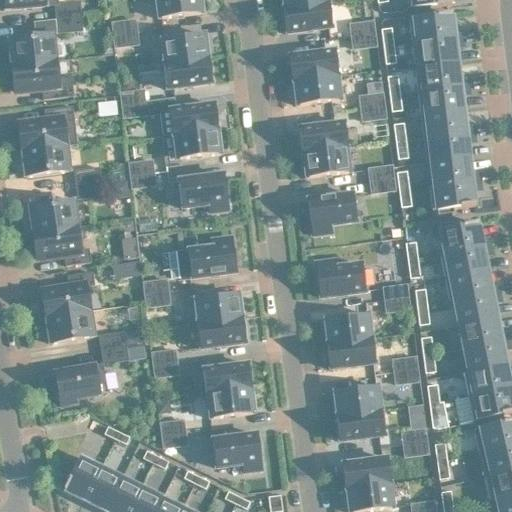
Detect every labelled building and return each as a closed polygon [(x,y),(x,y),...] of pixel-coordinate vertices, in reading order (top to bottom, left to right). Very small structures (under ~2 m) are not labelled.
[(7,0),(8,8),(58,4),(58,3),(62,3),(62,2),(61,0),(7,0)] [(58,3),(58,4),(59,18),(84,15),(82,0),(62,2),(62,3),(58,3)] [(160,0),(162,18),(171,17),(205,12),(204,9),(207,8),(205,0),(160,0)] [(332,2),(287,8),(290,33),(335,27),(332,2)] [(412,18),(415,42),(458,37),(455,13),(412,18)] [(84,15),(59,18),(61,32),(86,30),(84,15)] [(114,22),(116,34),(140,31),(138,19),(114,22)] [(353,23),(355,36),(379,33),(377,20),(353,23)] [(384,28),(387,46),(397,44),(395,27),(394,27),(395,30),(385,31),(385,28),(384,28)] [(140,31),(116,34),(117,46),(141,43),(140,31)] [(16,61),(17,64),(58,59),(55,32),(14,37),(15,49),(13,49),(14,61),(16,61)] [(167,62),(167,63),(212,58),(212,56),(211,57),(210,53),(212,53),(210,36),(208,37),(207,33),(173,37),(165,38),(168,62),(167,62)] [(379,33),(355,36),(356,48),(380,45),(379,33)] [(415,42),(418,66),(461,61),(458,37),(415,42)] [(116,44),(106,45),(107,53),(116,52),(116,44)] [(397,44),(387,46),(389,63),(389,60),(398,59),(399,62),(397,44)] [(293,55),(296,80),(341,74),(338,49),(293,55)] [(212,58),(167,63),(170,88),(178,87),(215,82),(212,58)] [(58,59),(17,64),(14,64),(17,90),(45,86),(47,98),(76,95),(74,72),(62,74),(60,59),(58,59)] [(418,66),(421,90),(463,85),(461,61),(418,66)] [(341,74),(296,80),(296,81),(298,81),(298,84),(296,85),(298,101),(300,101),(301,105),(343,99),(340,75),(341,75),(341,74)] [(391,76),(393,93),(403,92),(401,75),(400,75),(401,78),(391,79),(391,76)] [(421,90),(424,114),(466,109),(463,85),(421,90)] [(123,92),(124,105),(148,101),(147,89),(123,92)] [(403,92),(393,93),(395,111),(395,108),(405,107),(405,110),(403,92)] [(363,96),(364,108),(388,105),(386,93),(363,96)] [(148,101),(124,105),(126,117),(150,114),(148,101)] [(166,135),(176,134),(221,128),(218,103),(181,108),(163,110),(166,135)] [(24,150),(27,149),(68,144),(80,143),(75,105),(48,109),(49,121),(21,124),(24,150)] [(388,105),(364,108),(366,120),(390,117),(388,105)] [(424,114),(427,138),(469,133),(466,109),(424,114)] [(302,127),(306,152),(351,146),(347,121),(302,127)] [(397,124),(399,141),(409,140),(407,122),(407,125),(398,126),(397,123),(397,124)] [(176,134),(176,135),(177,135),(180,158),(188,157),(223,153),(222,149),(225,149),(223,132),(220,133),(220,129),(221,129),(221,128),(176,134)] [(429,162),(434,162),(434,161),(472,156),(469,133),(427,138),(429,162)] [(409,140),(399,141),(401,159),(402,159),(401,156),(411,154),(411,157),(412,157),(409,140)] [(68,144),(27,149),(27,152),(25,153),(26,164),(29,164),(30,176),(71,171),(68,144)] [(351,146),(306,152),(306,153),(307,153),(307,157),(305,157),(307,173),(310,173),(310,177),(352,171),(349,147),(351,147),(351,146)] [(434,162),(437,184),(437,185),(475,180),(472,156),(434,161),(434,162)] [(131,163),(133,175),(157,172),(155,160),(131,163)] [(372,168),(373,180),(397,177),(396,165),(372,168)] [(77,170),(79,184),(104,181),(102,166),(77,170)] [(400,172),(402,189),(412,188),(410,170),(410,173),(401,175),(400,172)] [(157,172),(133,175),(134,187),(158,184),(157,172)] [(186,207),(211,204),(212,211),(231,209),(227,173),(191,178),(182,179),(186,207)] [(397,177),(373,180),(375,192),(399,189),(397,177)] [(437,185),(437,184),(432,185),(435,210),(440,209),(441,215),(458,213),(457,207),(478,205),(475,180),(437,185)] [(104,181),(79,184),(81,198),(106,195),(104,181)] [(412,188),(402,189),(404,207),(405,207),(404,204),(414,203),(414,206),(415,205),(412,188)] [(311,199),(316,234),(335,232),(334,224),(360,221),(356,193),(311,199)] [(37,228),(38,231),(79,225),(75,199),(34,205),(35,216),(33,217),(35,229),(37,228)] [(136,219),(125,220),(126,230),(137,229),(136,219)] [(442,224),(448,253),(485,246),(481,222),(460,226),(459,220),(442,224)] [(79,225),(38,231),(35,231),(39,257),(67,253),(69,265),(94,261),(92,248),(85,249),(81,224),(79,225)] [(240,272),(235,236),(215,239),(216,246),(181,251),(184,279),(204,276),(240,272)] [(409,243),(411,260),(421,259),(419,241),(418,241),(419,244),(409,245),(409,243)] [(443,254),(448,278),(490,269),(485,246),(448,253),(443,254)] [(319,261),(323,297),(368,291),(365,263),(339,266),(338,259),(319,261)] [(421,259),(411,260),(413,278),(414,278),(413,275),(423,273),(423,276),(421,259)] [(453,302),(457,301),(457,300),(495,293),(490,269),(448,278),(453,302)] [(49,317),(51,317),(92,310),(94,310),(90,285),(97,284),(95,271),(71,275),(73,287),(44,292),(49,317)] [(146,282),(147,294),(171,291),(170,279),(146,282)] [(387,287),(388,299),(412,296),(410,284),(387,287)] [(418,290),(420,307),(430,306),(428,288),(428,291),(419,292),(418,290)] [(171,291),(147,294),(149,306),(173,303),(171,291)] [(200,322),(200,323),(245,317),(245,316),(244,316),(244,313),(246,312),(244,296),(242,296),(241,292),(207,297),(198,298),(201,322),(200,322)] [(457,301),(462,324),(499,317),(495,293),(457,300),(457,301)] [(412,296),(388,299),(390,311),(414,308),(412,296)] [(430,306),(420,307),(422,325),(423,325),(422,322),(432,320),(432,323),(433,323),(430,306)] [(92,310),(51,317),(51,320),(49,320),(51,332),(53,331),(55,343),(96,336),(92,310)] [(330,342),(330,343),(375,338),(375,337),(374,337),(371,313),(328,318),(329,322),(326,322),(328,339),(331,338),(331,342),(330,342)] [(245,317),(200,323),(204,348),(214,346),(249,342),(245,317)] [(462,324),(467,348),(504,340),(499,317),(462,324)] [(141,329),(128,331),(130,343),(143,341),(141,329)] [(102,335),(104,349),(129,345),(127,331),(102,335)] [(424,337),(426,355),(436,354),(434,336),(434,339),(425,340),(424,337)] [(375,338),(330,343),(333,368),(378,362),(375,338)] [(467,348),(471,370),(471,371),(509,364),(504,340),(467,348)] [(146,344),(129,347),(131,359),(131,360),(149,357),(146,344)] [(129,345),(104,349),(107,363),(131,359),(129,347),(129,345)] [(154,352),(156,364),(180,361),(178,349),(154,352)] [(436,354),(426,355),(428,373),(429,373),(428,370),(438,368),(438,371),(439,371),(436,354)] [(396,359),(397,371),(421,368),(420,356),(396,359)] [(180,361),(156,364),(157,377),(181,373),(180,361)] [(206,368),(209,393),(254,387),(251,362),(216,367),(206,368)] [(57,372),(59,383),(57,384),(59,396),(62,395),(63,405),(80,402),(79,396),(110,390),(106,363),(57,372)] [(467,371),(471,396),(511,387),(511,379),(509,364),(471,371),(471,370),(467,371)] [(421,368),(397,371),(399,384),(423,381),(421,368)] [(430,385),(432,403),(443,401),(440,384),(440,387),(431,388),(431,385),(430,385)] [(339,415),(339,416),(385,410),(384,409),(383,409),(380,385),(337,390),(338,394),(336,395),(338,411),(340,411),(341,414),(339,415)] [(254,387),(209,393),(210,394),(211,394),(214,418),(256,412),(256,409),(258,408),(256,392),(254,392),(253,388),(255,388),(254,387)] [(511,387),(471,396),(476,420),(511,412),(511,387)] [(385,410),(339,416),(343,440),(388,434),(385,410)] [(163,422),(164,435),(188,432),(186,419),(163,422)] [(511,420),(476,429),(482,453),(511,445),(511,420)] [(107,433),(118,439),(122,431),(111,426),(107,433)] [(122,431),(118,439),(129,444),(133,436),(122,431)] [(188,432),(164,435),(166,447),(190,444),(188,432)] [(219,467),(244,464),(245,471),(265,469),(260,433),(215,439),(219,467)] [(430,441),(407,444),(408,456),(432,453),(430,441)] [(438,444),(440,461),(450,460),(448,442),(447,442),(448,445),(438,447),(438,444)] [(511,445),(482,453),(487,476),(511,470),(511,445)] [(146,457),(157,463),(161,455),(149,450),(146,457)] [(161,455),(157,463),(168,468),(171,461),(161,455)] [(66,488),(88,499),(104,466),(83,456),(66,488)] [(346,463),(349,488),(394,482),(390,457),(346,463)] [(450,460),(440,461),(442,479),(443,479),(442,476),(452,475),(452,477),(453,477),(450,460)] [(88,499),(108,509),(124,477),(104,466),(88,499)] [(187,478),(198,483),(201,475),(190,470),(187,478)] [(493,500),(500,499),(499,498),(511,494),(511,470),(487,476),(493,500)] [(201,475),(198,483),(209,488),(212,481),(201,475)] [(108,509),(113,511),(132,511),(145,487),(124,477),(108,509)] [(394,482),(349,488),(349,489),(350,489),(351,492),(348,493),(350,509),(353,509),(353,511),(355,511),(396,507),(393,483),(394,483),(394,482)] [(132,511),(157,511),(165,497),(145,487),(132,511)] [(227,498),(238,503),(242,496),(231,490),(227,498)] [(444,492),(446,509),(456,508),(454,490),(454,493),(445,494),(444,491),(444,492)] [(271,496),(272,504),(285,502),(284,494),(271,496)] [(500,499),(502,511),(511,511),(511,494),(499,498),(500,499)] [(242,496),(238,503),(249,509),(253,501),(242,496)] [(157,511),(183,511),(186,507),(165,497),(157,511)] [(414,504),(415,511),(439,511),(438,501),(414,504)] [(285,502),(272,504),(273,511),(286,511),(285,502)]
